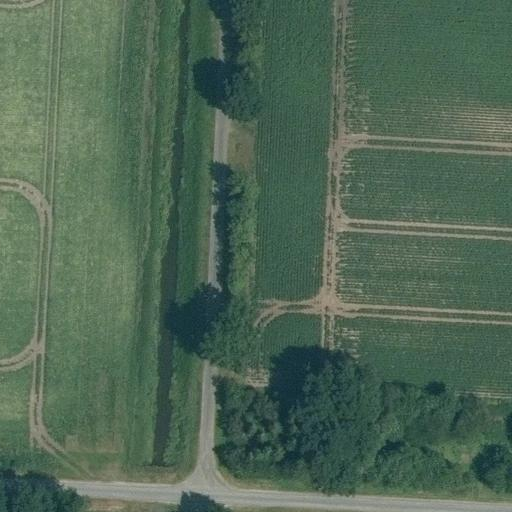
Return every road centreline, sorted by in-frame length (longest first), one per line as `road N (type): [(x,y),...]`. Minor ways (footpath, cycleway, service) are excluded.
road 1 (unclassified): [(232,0),(206,489)]
road 2 (unclassified): [(206,489),(511,506)]
road 3 (unclassified): [(0,481),(206,489)]
